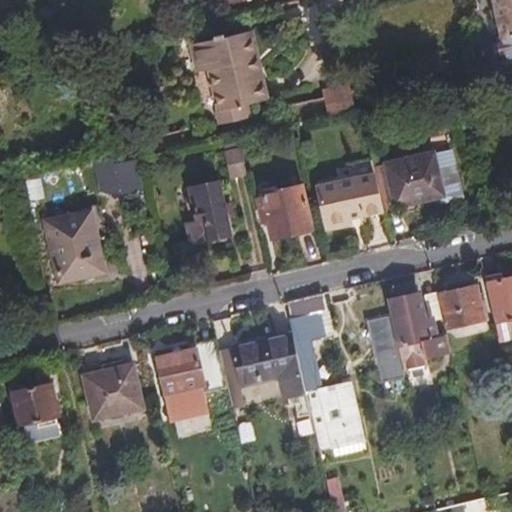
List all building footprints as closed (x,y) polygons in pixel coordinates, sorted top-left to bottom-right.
[(490,39),(495,62),(511,58),(511,0),(485,0),(494,38),(490,39)] [(243,124),(240,111),(262,105),(258,90),(245,35),(184,51),(191,78),(201,76),(215,131),(243,124)] [(441,64),(439,53),(399,61),(403,80),(451,70),(450,62),(441,64)] [(238,174),(232,148),(216,151),(222,177),(238,174)] [(445,152),(426,156),(435,200),(420,203),(422,210),(456,203),(445,152)] [(426,156),(379,166),(388,210),(395,208),(396,211),(409,208),(408,206),(414,204),(420,203),(435,200),(426,156)] [(113,163),(111,159),(84,165),(90,195),(119,199),(143,195),(134,158),(113,163)] [(379,166),(367,169),(374,205),(376,212),(388,210),(379,166)] [(374,205),(367,169),(309,181),(318,224),(335,220),(333,214),(340,213),(357,209),(374,205)] [(203,239),(203,243),(211,241),(217,239),(217,237),(223,236),(211,182),(182,189),(190,224),(182,225),(187,243),(203,239)] [(263,224),(266,242),(286,238),(305,234),(295,188),(257,196),(258,202),(252,203),(257,225),(263,224)] [(98,262),(87,211),(40,221),(53,281),(74,277),(92,273),(90,264),(98,262)] [(487,278),(497,319),(511,315),(511,276),(504,278),(503,274),(487,278)] [(486,318),(477,284),(461,288),(441,293),(449,327),(486,318)] [(435,321),(445,319),(438,293),(425,296),(432,318),(427,319),(420,293),(406,297),(389,301),(393,315),(405,371),(429,365),(427,356),(447,352),(443,336),(438,336),(435,321)] [(325,294),(291,302),(300,342),(296,343),(307,391),(323,387),(317,360),(312,341),(327,337),(321,313),(330,311),(325,294)] [(386,377),(406,373),(405,371),(393,315),(372,320),(386,377)] [(511,315),(497,319),(501,340),(510,337),(511,342),(511,341),(511,315)] [(212,319),(194,323),(198,342),(215,338),(214,319),(212,319)] [(264,344),(235,351),(243,388),(282,379),(286,400),(308,395),(307,391),(296,343),(295,337),(264,344)] [(215,338),(198,342),(193,344),(194,349),(184,352),(161,358),(169,395),(202,389),(204,393),(227,387),(215,338)] [(235,351),(222,354),(234,410),(247,407),(243,388),(235,351)] [(118,369),(96,375),(108,422),(147,412),(137,365),(118,369)] [(323,387),(307,391),(308,395),(311,404),(321,449),(366,438),(352,380),(323,387)] [(21,424),(26,423),(39,420),(40,425),(59,421),(58,416),(62,415),(54,381),(14,390),(21,424)] [(308,395),(286,400),(288,409),(311,404),(308,395)] [(0,430),(10,428),(3,404),(0,404),(0,430)] [(39,420),(26,423),(30,440),(62,432),(59,421),(40,425),(39,420)] [(335,477),(328,479),(333,503),(340,501),(335,477)] [(340,501),(333,503),(335,511),(346,511),(343,500),(340,501)]
